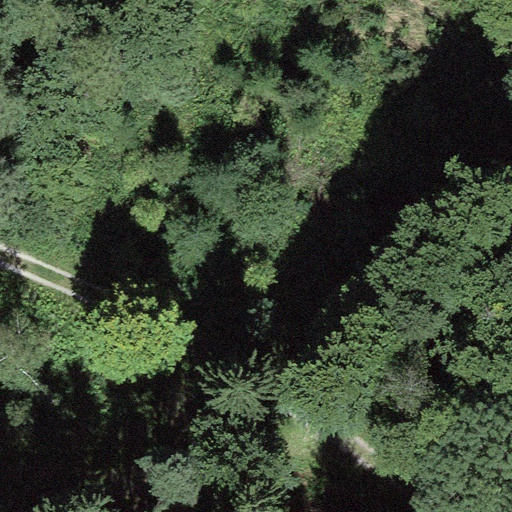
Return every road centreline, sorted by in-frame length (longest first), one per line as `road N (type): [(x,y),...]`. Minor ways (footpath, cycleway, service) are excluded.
road 1 (track): [(0,257),(87,292),(336,428),(449,511)]
road 2 (track): [(336,428),(143,474),(58,511)]
